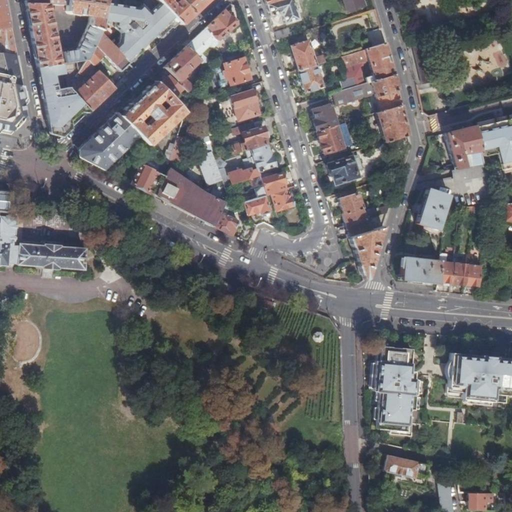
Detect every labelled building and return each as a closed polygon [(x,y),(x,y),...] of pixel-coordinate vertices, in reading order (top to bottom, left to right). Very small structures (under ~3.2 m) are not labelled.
[(0,0),(0,28),(9,27),(3,0),(0,0)] [(63,52),(65,61),(65,62),(87,59),(100,33),(101,29),(102,22),(104,11),(105,1),(105,0),(66,0),(66,5),(65,5),(65,9),(67,13),(89,17),(88,25),(77,50),(63,52)] [(169,0),(157,0),(159,1),(178,22),(180,24),(192,13),(205,0),(175,0),(172,3),(170,2),(169,1),(169,0)] [(277,0),(266,4),(269,16),(278,13),(281,16),(284,24),(298,20),(291,0),(277,0)] [(354,10),(353,6),(363,3),(362,0),(343,0),(347,10),(346,10),(346,11),(353,9),(353,10),(354,10)] [(102,22),(101,29),(100,33),(128,63),(142,51),(140,49),(138,47),(142,43),(147,43),(156,34),(159,37),(170,26),(171,28),(178,22),(159,1),(149,11),(142,3),(138,6),(105,1),(104,11),(102,22)] [(47,4),(24,2),(36,66),(58,63),(55,46),(58,46),(58,43),(54,43),(53,33),(56,33),(57,32),(56,24),(55,23),(51,24),(47,4)] [(367,11),(372,27),(379,25),(375,9),(367,11)] [(223,11),(206,27),(185,47),(202,64),(209,61),(201,53),(209,44),(211,46),(214,46),(217,43),(216,41),(235,23),(223,11)] [(0,51),(14,53),(9,27),(0,28),(0,51)] [(380,28),(366,32),(371,47),(385,43),(380,28)] [(128,63),(100,33),(87,59),(93,65),(103,55),(119,71),(128,63)] [(308,40),(289,45),(297,70),(315,64),(324,61),(322,55),(313,57),(308,40)] [(423,42),(413,44),(422,89),(435,86),(434,80),(431,81),(423,42)] [(371,47),(340,57),(347,79),(354,76),(357,85),(361,84),(365,83),(362,74),(363,63),(362,62),(368,60),(372,72),(371,75),(366,77),(367,82),(393,75),(388,56),(385,43),(371,47)] [(202,64),(185,47),(163,67),(187,92),(192,86),(184,78),(182,80),(180,78),(182,76),(181,75),(195,62),(201,67),(202,64)] [(0,126),(4,123),(7,126),(17,116),(14,112),(21,105),(17,85),(20,85),(18,77),(17,68),(16,63),(14,54),(14,53),(0,51),(0,126)] [(241,58),(239,52),(218,59),(220,65),(213,67),(216,74),(218,73),(220,80),(218,81),(220,88),(249,79),(242,58),(241,58)] [(87,59),(84,63),(79,72),(83,77),(94,66),(93,65),(87,59)] [(58,63),(36,66),(49,133),(61,137),(89,111),(73,94),(69,88),(68,86),(55,88),(53,74),(63,72),(61,63),(58,63)] [(304,93),(322,87),(315,64),(297,70),(304,93)] [(83,82),(84,83),(73,94),(89,111),(113,88),(98,71),(86,82),(84,80),(83,82)] [(365,83),(361,84),(364,97),(373,94),(374,96),(375,96),(396,90),(393,75),(367,82),(365,83)] [(168,76),(157,85),(171,100),(181,90),(168,76)] [(347,79),(340,81),(343,90),(357,85),(354,76),(347,79)] [(123,109),(125,112),(120,117),(138,135),(148,145),(183,112),(171,100),(157,85),(156,83),(151,88),(148,85),(143,92),(142,96),(133,105),(131,105),(123,109)] [(332,93),(336,106),(364,97),(361,84),(357,85),(343,90),(332,93)] [(252,90),(230,97),(238,120),(259,114),(252,90)] [(396,90),(375,96),(380,111),(400,105),(396,90)] [(489,93),(478,96),(479,101),(490,99),(489,93)] [(463,98),(452,100),(453,106),(465,104),(463,98)] [(315,120),(312,120),(316,131),(328,127),(336,125),(331,108),(333,107),(332,104),(329,104),(312,109),(315,120)] [(376,127),(379,126),(384,142),(392,140),(406,135),(400,105),(380,111),(375,113),(378,123),(375,124),(376,127)] [(116,113),(77,149),(78,157),(102,169),(138,135),(120,117),(116,113)] [(496,123),(474,128),(480,150),(494,146),(500,168),(511,165),(511,119),(506,121),(509,130),(499,132),(496,123)] [(323,154),(343,148),(336,125),(328,127),(316,131),(323,154)] [(474,125),(444,133),(454,169),(483,163),(480,150),(474,128),(474,125)] [(233,150),(231,151),(232,154),(244,150),(266,144),(264,137),(266,136),(263,126),(241,133),(244,142),(232,145),(233,150)] [(392,144),(395,151),(408,147),(409,145),(406,135),(392,140),(393,143),(392,144)] [(176,137),(174,144),(171,151),(168,160),(178,164),(187,136),(176,137)] [(206,136),(196,139),(201,154),(211,151),(206,136)] [(223,167),(226,163),(219,158),(214,159),(221,179),(223,185),(229,184),(258,175),(257,171),(275,166),(272,155),(270,156),(268,152),(269,151),(267,144),(266,144),(244,150),(247,158),(243,159),(246,169),(240,170),(240,168),(229,172),(228,169),(223,167)] [(167,150),(166,149),(162,160),(167,164),(168,160),(171,151),(167,150)] [(196,156),(206,184),(221,179),(214,159),(214,158),(211,151),(201,154),(196,156)] [(357,155),(350,157),(354,172),(362,169),(357,155)] [(335,184),(356,177),(354,172),(350,157),(326,165),(330,176),(332,176),(335,184)] [(183,211),(194,217),(211,225),(222,204),(222,202),(207,195),(208,192),(204,190),(203,193),(168,168),(164,176),(158,173),(139,163),(129,183),(162,201),(183,211)] [(427,187),(415,223),(442,232),(444,213),(444,208),(459,207),(472,206),(485,205),(493,204),(483,163),(454,169),(451,169),(452,176),(441,178),(444,193),(427,187)] [(263,186),(254,189),(257,197),(263,195),(269,193),(284,189),(282,183),(284,183),(281,172),(261,178),(263,186)] [(389,177),(391,184),(396,184),(399,174),(389,177)] [(284,189),(269,193),(275,211),(292,206),(288,193),(286,194),(284,189)] [(14,263),(16,244),(19,217),(0,215),(0,211),(8,212),(12,209),(13,197),(10,193),(0,191),(0,265),(8,266),(9,266),(10,262),(14,263)] [(356,193),(338,198),(343,214),(361,208),(356,193)] [(257,197),(243,201),(247,214),(258,211),(259,214),(268,211),(263,195),(257,197)] [(227,206),(222,204),(211,225),(230,234),(237,220),(224,214),(227,206)] [(389,205),(380,207),(382,214),(387,213),(389,205)] [(343,214),(342,214),(345,225),(365,219),(362,208),(361,208),(343,214)] [(365,219),(345,225),(349,237),(369,231),(365,219)] [(249,222),(247,221),(238,238),(248,243),(257,226),(249,222)] [(369,231),(349,237),(362,280),(366,277),(382,227),(369,231)] [(16,244),(14,263),(19,263),(18,265),(44,267),(43,269),(59,270),(59,268),(84,270),(86,249),(61,247),(61,246),(45,244),(45,246),(16,244)] [(440,252),(439,260),(437,281),(443,282),(451,283),(453,263),(446,262),(447,253),(440,252)] [(402,257),(399,279),(437,284),(437,281),(439,260),(436,259),(436,261),(427,260),(428,256),(421,255),(421,259),(402,257)] [(466,264),(453,263),(451,283),(456,283),(455,286),(463,287),(464,284),(466,264)] [(479,266),(466,264),(464,284),(469,285),(469,287),(476,288),(477,285),(477,286),(479,266)] [(370,392),(376,393),(373,430),(404,433),(406,410),(412,411),(413,394),(410,393),(411,380),(400,379),(400,372),(407,372),(409,350),(393,348),(377,347),(376,362),(372,362),(370,392)] [(496,358),(448,353),(444,393),(459,394),(458,399),(504,403),(505,392),(511,392),(511,361),(508,362),(508,359),(507,359),(507,364),(495,363),(496,358)] [(426,479),(422,478),(425,465),(376,454),(373,465),(381,467),(380,471),(394,474),(392,480),(424,488),(426,479)] [(436,485),(439,511),(450,511),(447,480),(443,480),(443,483),(436,485)] [(466,493),(464,511),(481,511),(482,493),(466,493)]
